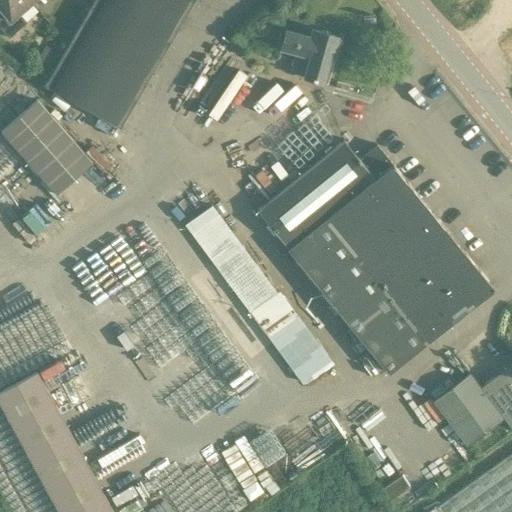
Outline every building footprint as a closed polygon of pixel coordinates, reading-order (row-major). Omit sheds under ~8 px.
[(30,2),(28,0),(0,0),(0,28),(8,37),(25,22),(18,13),(30,2)] [(118,126),(191,0),(91,0),(43,83),(118,126)] [(252,44),(239,31),(227,42),(238,56),(252,44)] [(311,38),(285,31),(280,47),(310,55),(305,76),(327,82),(330,70),(326,64),(330,50),(335,51),(338,38),(312,31),(311,38)] [(0,127),(0,131),(52,191),(88,159),(34,98),(0,127)] [(343,138),(256,209),(387,371),(492,286),(376,143),(359,158),(343,138)] [(274,291),(210,205),(184,223),(248,310),(304,384),(333,362),(277,289),(274,291)] [(464,443),(501,416),(511,430),(511,362),(511,361),(479,386),(468,372),(432,399),(464,443)] [(109,511),(31,371),(0,392),(0,406),(55,511),(109,511)] [(511,511),(511,448),(474,476),(423,511),(511,511)] [(408,486),(400,474),(381,488),(388,498),(408,486)]
